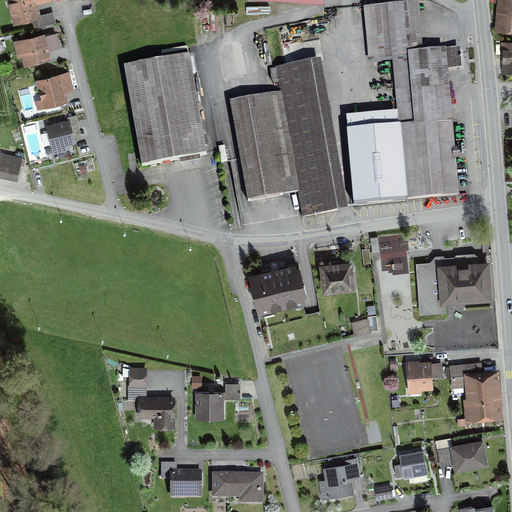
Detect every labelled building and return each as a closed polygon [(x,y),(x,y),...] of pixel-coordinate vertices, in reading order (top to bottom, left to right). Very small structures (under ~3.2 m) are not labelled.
[(7,0),(15,29),(41,22),(38,8),(52,5),(50,0),(7,0)] [(511,0),(499,0),(495,34),(511,35),(511,0)] [(354,206),(460,197),(448,67),(446,47),(422,49),(418,5),(364,10),(369,57),(395,54),(402,125),(347,130),(354,206)] [(60,51),(56,37),(46,39),(45,37),(16,45),(23,72),(52,65),(49,54),(60,51)] [(511,45),(501,46),(502,78),(511,77),(511,45)] [(446,47),(448,67),(462,66),(460,46),(446,47)] [(206,155),(188,58),(124,70),(143,167),(206,155)] [(322,63),(277,71),(303,219),(348,211),(322,63)] [(73,94),(68,75),(31,84),(37,111),(68,103),(66,96),(73,94)] [(298,193),(280,95),(229,105),(247,203),(298,193)] [(70,122),(45,128),(52,157),(69,153),(68,148),(76,146),(70,122)] [(219,146),(221,161),(227,160),(225,145),(219,146)] [(0,179),(17,183),(22,159),(0,155),(0,179)] [(370,238),(372,253),(380,252),(378,237),(370,238)] [(364,264),(371,263),(369,248),(362,249),(364,264)] [(457,262),(416,265),(420,316),(444,314),(444,302),(490,298),(487,264),(458,267),(457,262)] [(351,265),(321,268),(324,293),(353,290),(351,265)] [(298,266),(252,277),(260,309),(302,299),(299,284),(302,283),(298,266)] [(377,315),(368,316),(370,331),(378,330),(377,315)] [(429,364),(409,365),(410,390),(420,389),(420,387),(430,387),(429,364)] [(481,365),(452,367),(453,387),(466,386),(469,417),(495,415),(492,374),(482,375),(481,365)] [(147,371),(130,371),(129,399),(139,399),(147,399),(147,371)] [(202,378),(193,378),(193,390),(202,390),(202,378)] [(225,395),(196,394),(196,422),(225,422),(225,402),(241,403),(241,386),(226,386),(225,395)] [(147,399),(139,399),(138,422),(157,422),(157,431),(174,431),(174,399),(147,399)] [(482,441),(451,447),(455,470),(486,465),(482,441)] [(403,462),(394,463),(396,477),(426,472),(423,452),(402,456),(403,462)] [(355,459),(347,460),(348,465),(325,469),(327,482),(321,483),(324,497),(353,492),(350,475),(358,474),(355,459)] [(161,477),(172,477),(172,472),(177,471),(177,462),(161,462),(161,477)] [(177,471),(172,472),(172,477),(172,493),(203,493),(202,471),(177,471)] [(264,475),(212,475),(212,500),(235,500),(235,506),(264,506),(264,475)] [(391,487),(376,490),(377,502),(393,499),(391,487)]
